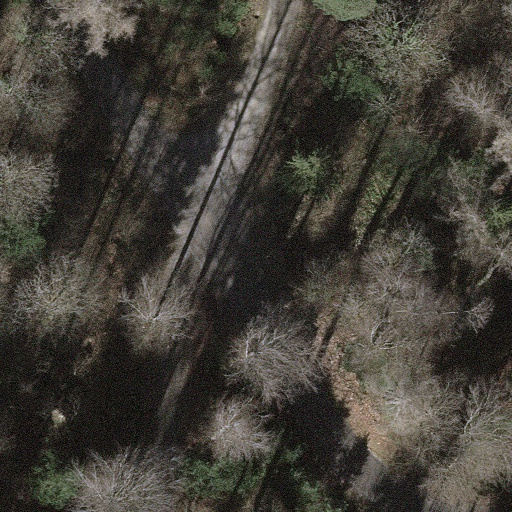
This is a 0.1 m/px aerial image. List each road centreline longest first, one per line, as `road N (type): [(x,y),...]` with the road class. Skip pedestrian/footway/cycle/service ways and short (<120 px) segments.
road 1 (track): [(56,0),(198,212),(318,421),(417,511)]
road 2 (track): [(159,511),(176,332),(198,212)]
road 3 (track): [(282,0),(198,212)]
